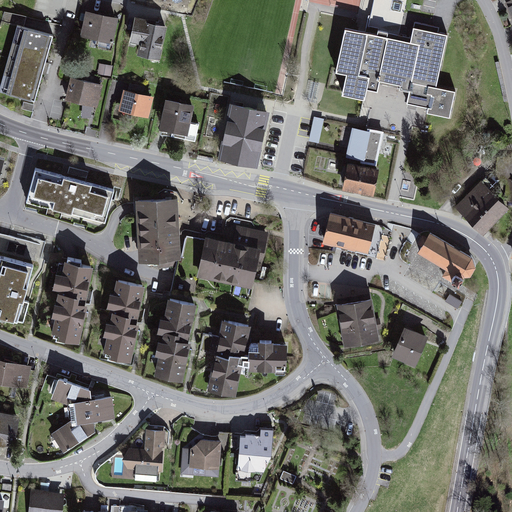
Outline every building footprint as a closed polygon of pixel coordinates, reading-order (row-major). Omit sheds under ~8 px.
[(373,0),(368,27),(378,29),(376,38),(387,40),(388,34),(399,36),(406,0),(373,0)] [(56,25),(4,12),(0,28),(15,32),(0,91),(0,93),(37,103),(56,25)] [(113,17),(84,14),(81,41),(110,45),(113,17)] [(166,26),(133,20),(128,45),(146,48),(144,59),(159,62),(166,26)] [(376,38),(343,32),(333,75),(345,78),(341,96),(363,101),(365,92),(377,94),(378,83),(400,87),(399,92),(408,94),(406,105),(427,110),(426,115),(450,120),(455,93),(435,89),(446,36),(437,34),(439,29),(414,24),(410,44),(387,40),(376,38)] [(99,86),(69,80),(65,101),(95,107),(99,86)] [(153,100),(124,91),(118,110),(146,120),(153,100)] [(198,107),(163,100),(157,132),(191,139),(198,107)] [(24,101),(23,110),(33,111),(34,102),(24,101)] [(267,113),(229,105),(217,163),(255,171),(267,113)] [(325,120),(314,117),(309,142),(319,144),(325,120)] [(348,140),(352,130),(345,128),(342,139),(348,140)] [(366,132),(352,130),(345,159),(360,163),(359,167),(365,168),(365,165),(376,167),(384,133),(367,129),(366,132)] [(511,159),(497,159),(496,181),(506,181),(505,199),(511,198),(511,159)] [(359,167),(346,165),(340,192),(373,199),(378,170),(365,168),(359,167)] [(114,190),(37,167),(27,200),(104,223),(114,190)] [(485,177),(455,208),(483,237),(510,211),(492,193),(496,188),(485,177)] [(178,201),(134,204),(139,266),(176,267),(176,263),(181,261),(178,201)] [(374,228),(329,216),(322,244),(367,255),(374,228)] [(232,245),(206,240),(197,279),(253,291),(257,277),(261,277),(269,233),(236,226),(232,245)] [(472,254),(430,230),(417,249),(445,266),(442,272),(453,278),(451,281),(459,286),(463,279),(462,278),(463,274),(471,273),(476,264),(472,254)] [(40,254),(2,246),(0,254),(0,321),(24,327),(40,254)] [(90,268),(61,265),(60,276),(54,276),(52,291),(58,292),(55,307),(50,307),(48,320),(54,320),(51,340),(79,344),(90,268)] [(141,287),(113,283),(111,295),(106,294),(103,309),(109,310),(107,326),(101,325),(99,338),(105,338),(102,358),(131,362),(141,287)] [(338,306),(336,307),(343,349),(379,343),(371,301),(350,304),(349,298),(337,300),(338,306)] [(194,306),(166,302),(164,314),(159,313),(157,328),(162,329),(160,345),(154,344),(152,357),(158,358),(155,378),(184,382),(194,306)] [(247,324),(219,319),(217,332),(212,331),(210,346),(216,347),(213,363),(207,362),(205,375),(211,376),(208,394),(234,399),(247,324)] [(428,339),(404,330),(391,359),(416,369),(428,339)] [(248,346),(249,373),(284,372),(283,345),(248,346)] [(31,371),(0,363),(0,383),(27,390),(31,371)] [(54,432),(64,448),(94,428),(92,419),(113,415),(110,398),(89,399),(89,389),(60,377),(52,395),(75,404),(76,418),(54,432)] [(25,397),(26,390),(12,387),(11,394),(25,397)] [(15,419),(0,415),(0,432),(11,435),(15,419)] [(160,473),(165,431),(145,429),(143,453),(132,452),(130,470),(160,473)] [(267,437),(240,436),(238,477),(266,477),(267,437)] [(201,440),(193,450),(183,449),(181,474),(219,477),(222,442),(201,440)] [(297,473),(284,468),(280,476),(293,482),(297,473)] [(58,511),(59,493),(30,492),(28,511),(58,511)]
